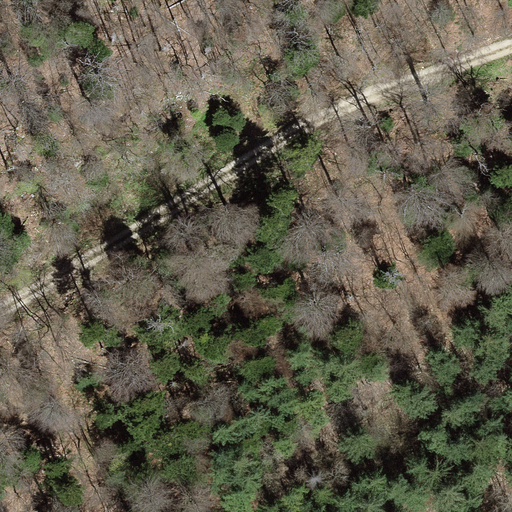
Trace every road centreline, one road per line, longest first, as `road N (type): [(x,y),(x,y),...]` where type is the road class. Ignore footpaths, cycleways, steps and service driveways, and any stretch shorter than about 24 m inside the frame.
road 1 (track): [(0,310),(288,135),(511,51)]
road 2 (track): [(511,265),(248,511)]
